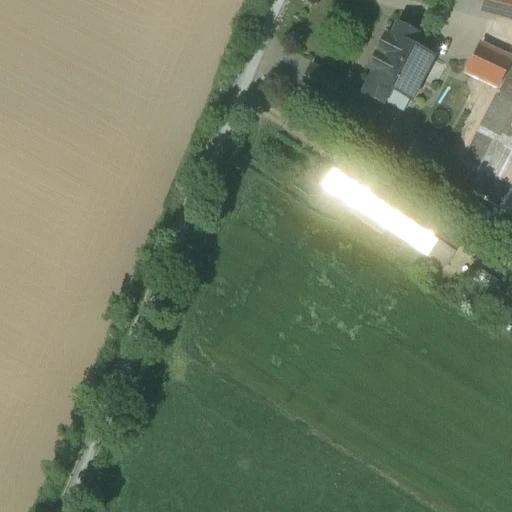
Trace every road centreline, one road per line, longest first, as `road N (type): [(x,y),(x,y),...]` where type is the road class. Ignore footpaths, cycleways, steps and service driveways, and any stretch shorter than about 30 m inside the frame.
road 1 (unclassified): [(64,511),(276,0)]
road 2 (unknown): [(272,9),(423,45)]
